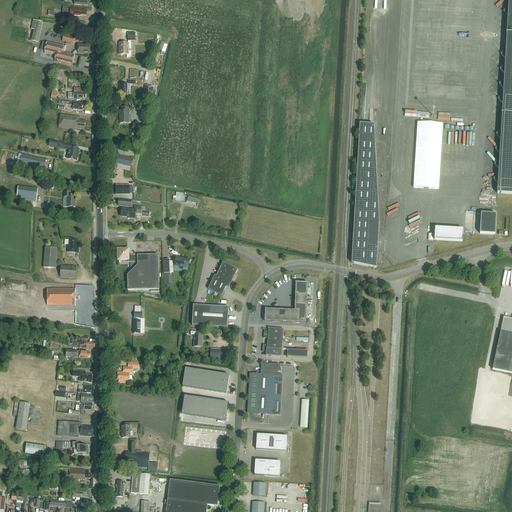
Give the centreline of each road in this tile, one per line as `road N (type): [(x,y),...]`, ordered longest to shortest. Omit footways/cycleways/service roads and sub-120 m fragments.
road 1 (unclassified): [(270,274),(311,264),(387,279),(511,246)]
road 2 (unclassified): [(231,511),(244,317),(270,274)]
road 3 (unknown): [(487,0),(475,185),(464,195),(424,194)]
road 4 (tertiary): [(98,0),(99,233)]
road 5 (unknown): [(424,194),(407,185),(399,168),(410,0)]
road 6 (unclassified): [(270,274),(243,249),(162,233),(99,233)]
road 7 (tertiary): [(98,338),(99,511)]
